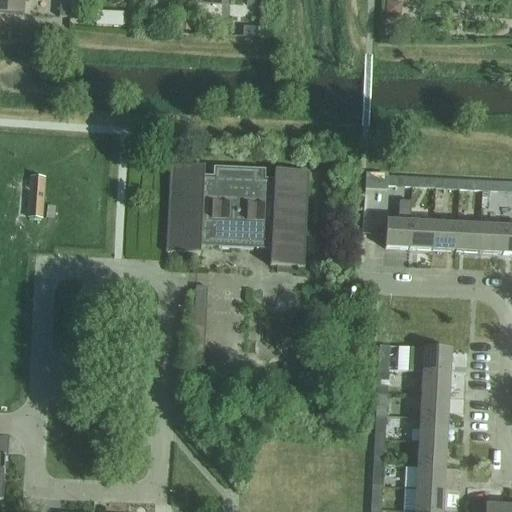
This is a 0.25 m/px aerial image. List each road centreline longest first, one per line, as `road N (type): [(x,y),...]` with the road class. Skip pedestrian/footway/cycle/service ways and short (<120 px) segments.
road 1 (residential): [(32,425),(42,273),(112,265),(165,282),(155,488),(28,483)]
road 2 (residential): [(511,462),(502,461),(506,294),(346,283)]
